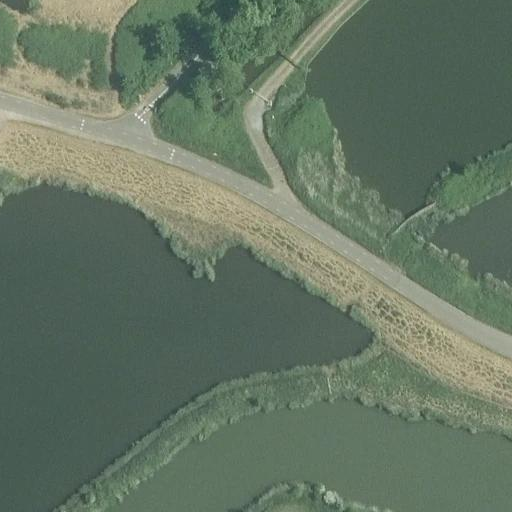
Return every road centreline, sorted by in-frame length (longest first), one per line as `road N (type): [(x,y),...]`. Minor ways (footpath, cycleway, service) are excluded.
road 1 (unclassified): [(511,350),(222,177),(0,98)]
road 2 (track): [(295,219),(247,109),(353,0)]
